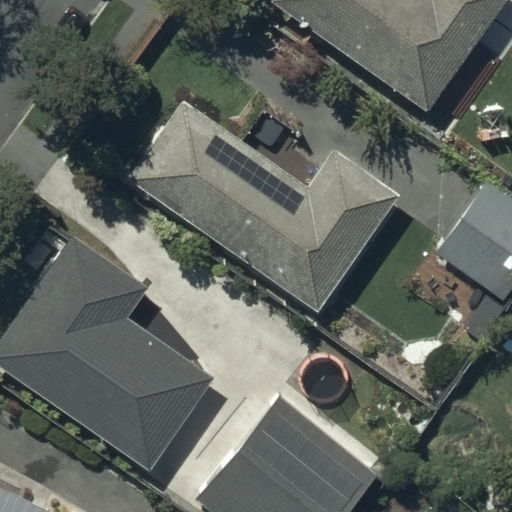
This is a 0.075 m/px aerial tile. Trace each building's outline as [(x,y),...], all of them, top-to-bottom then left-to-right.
[(271,0),(427,110),(504,0),(271,0)] [(398,194),(332,147),(305,184),(182,96),(126,175),(320,314),(397,206),(391,202),(398,194)] [(511,197),(485,178),(433,250),(502,299),(511,284),(511,197)] [(0,340),(0,365),(146,468),(211,376),(124,315),(145,285),(73,235),(0,340)] [(281,397),(196,501),(210,511),(346,511),(377,475),(281,397)] [(54,511),(0,486),(0,511),(54,511)]
